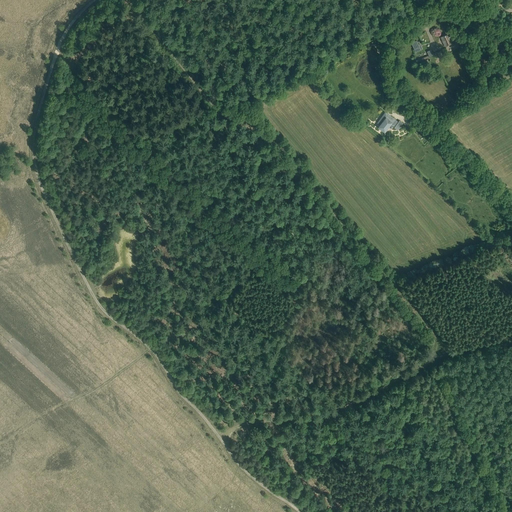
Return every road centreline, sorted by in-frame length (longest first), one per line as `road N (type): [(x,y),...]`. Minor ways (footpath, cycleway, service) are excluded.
road 1 (track): [(95,0),(59,44),(34,133),(37,175),(103,309),(153,349),(249,476),(300,511)]
road 2 (track): [(130,0),(216,106),(292,155),(448,356)]
road 3 (track): [(222,441),(253,421),(329,416),(440,359),(511,336)]
road 4 (unclassified): [(511,210),(395,83),(402,33),(466,0)]
